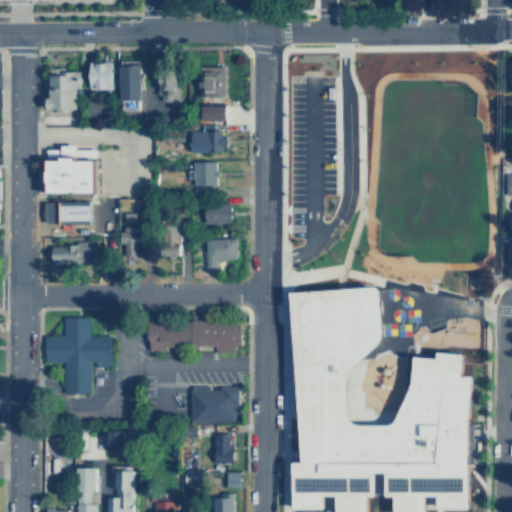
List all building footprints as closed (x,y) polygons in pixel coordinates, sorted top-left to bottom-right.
[(109,91),(109,63),(86,63),(86,91),(109,91)] [(116,105),(136,105),(136,64),(116,64),(116,105)] [(194,99),(222,99),(222,67),(194,67),(194,99)] [(75,110),(75,70),(45,69),(44,110),(75,110)] [(157,91),(159,105),(174,103),(172,89),(157,91)] [(203,119),(226,120),(226,105),(203,104),(203,119)] [(187,131),(187,152),(223,152),(223,131),(187,131)] [(98,148),(78,149),(78,144),(62,144),(62,159),(48,159),(48,192),(98,191),(98,148)] [(189,161),(190,196),(214,195),(213,161),(189,161)] [(93,220),(93,202),(66,202),(66,220),(93,220)] [(199,203),(199,223),(227,223),(227,203),(199,203)] [(136,222),(136,211),(124,211),(124,222),(136,222)] [(134,261),(134,226),(116,226),(116,261),(134,261)] [(199,238),(199,268),(215,268),(215,261),(233,262),(233,238),(199,238)] [(156,257),(177,257),(177,239),(156,239),(156,257)] [(91,242),(49,242),(49,263),(91,263),(91,242)] [(294,292),(382,285),(384,285),(387,333),(384,345),(370,355),(366,359),(356,368),(351,382),(352,404),(353,416),(357,422),(362,424),(367,424),(391,424),(397,423),(400,418),(403,410),(409,398),(414,390),(415,384),(416,381),(418,356),(440,358),(441,351),(467,354),(467,361),(465,375),(477,375),(473,427),(473,509),(441,510),(441,497),(429,497),(429,511),(397,511),(397,497),(372,497),(372,511),(340,511),(340,497),(329,496),(328,509),(297,510),(298,462),(306,462),(294,292)] [(87,316),(87,335),(107,335),(108,362),(88,362),(89,393),(60,394),(60,360),(43,360),(42,333),(60,333),(59,317),(87,316)] [(146,352),(235,349),(234,320),(145,323),(146,352)] [(187,421),(235,422),(235,386),(188,385),(187,421)] [(108,445),(126,446),(126,430),(109,429),(108,445)] [(211,460),(230,460),(230,434),(211,434),(211,460)] [(93,511),(93,467),(74,467),(74,511),(93,511)] [(129,511),(129,470),(110,470),(110,498),(105,498),(105,511),(129,511)] [(197,473),(182,473),(182,482),(198,482),(197,473)] [(233,511),(233,493),(214,494),(214,511),(233,511)] [(148,511),(172,511),(172,497),(148,497),(148,511)]
